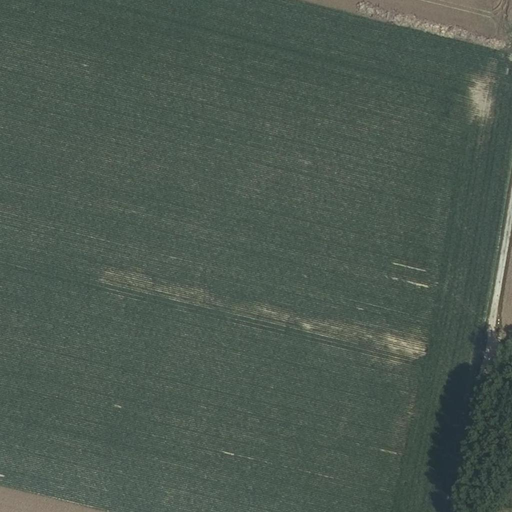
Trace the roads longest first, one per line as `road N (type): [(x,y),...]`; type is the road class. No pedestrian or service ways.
road 1 (unclassified): [(491,346),(455,511)]
road 2 (track): [(511,216),(491,346)]
